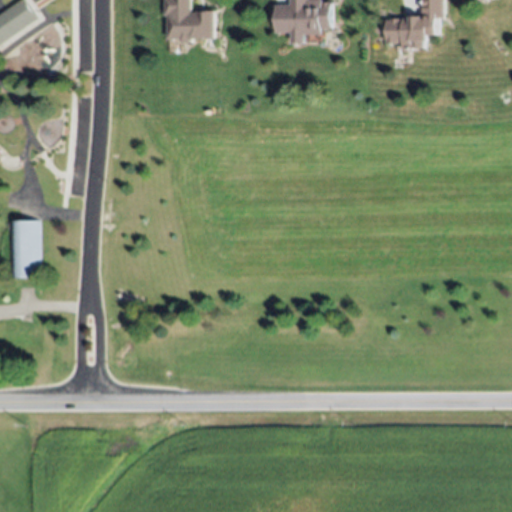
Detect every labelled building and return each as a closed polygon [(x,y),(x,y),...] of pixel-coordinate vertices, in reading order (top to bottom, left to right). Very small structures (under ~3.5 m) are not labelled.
[(24,0),(39,18),(0,47),(0,15),(20,0),(24,0)] [(196,0),(197,11),(214,10),(215,39),(171,41),(169,0),(196,0)] [(331,0),(331,28),(323,28),(323,34),(308,34),(308,41),(293,41),(293,30),(279,30),(279,5),(292,5),(291,0),(331,0)] [(448,0),(448,21),(441,21),(440,35),(437,35),(436,42),(426,42),(426,50),(406,50),(406,42),(387,42),(388,18),(425,19),(426,0),(448,0)] [(39,221),(39,278),(11,278),(11,221),(39,221)]
